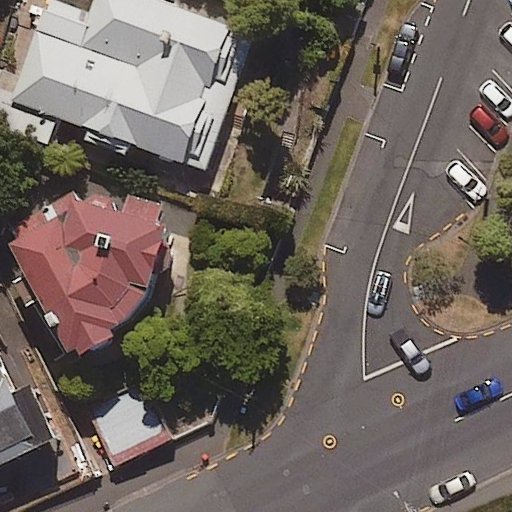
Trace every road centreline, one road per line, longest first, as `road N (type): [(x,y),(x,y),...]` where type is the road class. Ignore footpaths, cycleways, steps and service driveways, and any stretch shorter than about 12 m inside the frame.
road 1 (residential): [(378,458),(362,378),(367,296),(467,0)]
road 2 (tertiary): [(511,395),(378,458)]
